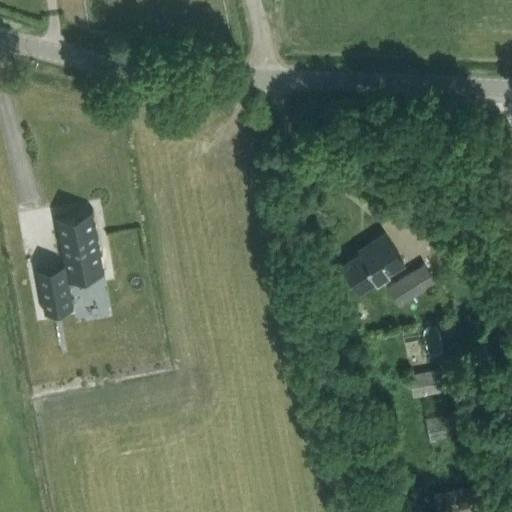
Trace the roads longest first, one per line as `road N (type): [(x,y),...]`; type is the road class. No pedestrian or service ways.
road 1 (unclassified): [(271,80),(101,64),(0,36)]
road 2 (unclassified): [(271,80),(511,87)]
